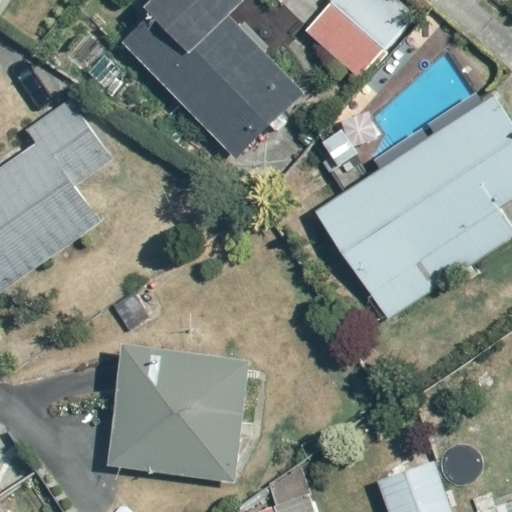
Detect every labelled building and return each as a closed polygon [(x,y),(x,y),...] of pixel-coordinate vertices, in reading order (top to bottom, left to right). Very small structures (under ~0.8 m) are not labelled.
[(0,0),(0,23),(14,0),(0,0)] [(149,17),(119,47),(237,163),(264,135),(273,144),(318,98),(245,26),(270,0),(132,0),(132,1),(149,17)] [(363,0),(326,0),(302,29),(368,84),(407,36),(363,0)] [(511,110),(497,89),(316,213),(392,324),(511,241),(511,110)] [(0,292),(98,217),(79,191),(120,159),(80,107),(23,152),(6,130),(0,134),(0,292)] [(251,361),(129,344),(111,473),(233,490),(251,361)] [(452,511),(438,468),(383,486),(391,511),(452,511)] [(321,511),(318,498),(286,506),(287,511),(321,511)]
